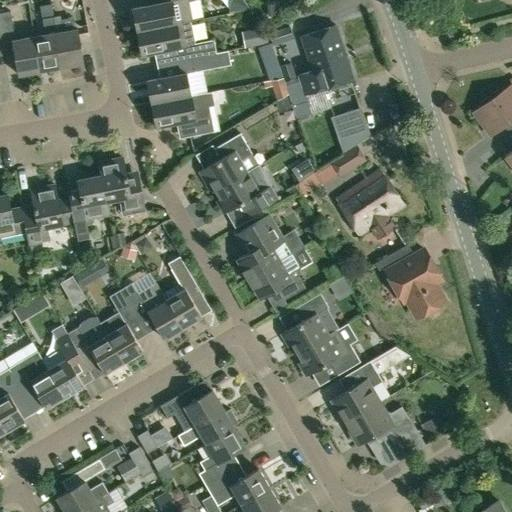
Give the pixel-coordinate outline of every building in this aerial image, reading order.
[(161,0),(162,4),(133,10),(138,33),(191,22),(186,0),(161,0)] [(0,14),(0,32),(1,38),(15,36),(11,12),(0,14)] [(54,18),(62,68),(84,65),(78,30),(64,32),(60,15),(54,16),(54,18)] [(35,38),(41,72),(62,68),(54,18),(43,20),(46,36),(35,38)] [(174,63),(217,55),(214,41),(196,45),(198,41),(194,24),(191,22),(138,33),(143,56),(171,50),(174,63)] [(273,46),(294,39),(288,23),(268,30),(273,46)] [(351,83),(354,82),(337,26),(302,37),(313,72),(300,76),(306,96),(320,91),(320,93),(339,87),(341,91),(352,87),(351,83)] [(41,72),(35,38),(13,41),(19,76),(41,72)] [(152,105),(207,94),(203,72),(231,66),(229,52),(217,55),(174,63),(176,76),(148,82),(152,105)] [(292,64),(281,67),(286,82),(297,79),(292,64)] [(503,125),(511,136),(511,135),(511,83),(501,91),(499,88),(482,100),(485,103),(474,111),(490,134),(503,125)] [(212,93),(207,94),(152,105),(157,128),(186,122),(189,138),(215,133),(210,108),(215,107),(212,93)] [(240,162),(253,155),(241,135),(215,149),(221,160),(200,172),(208,185),(212,183),(217,191),(247,173),(240,162)] [(342,176),(365,161),(357,148),(333,162),(342,176)] [(99,164),(101,177),(102,176),(107,203),(108,203),(122,200),(125,217),(146,213),(139,179),(128,181),(124,159),(99,164)] [(358,236),(371,227),(379,239),(396,228),(388,217),(404,206),(381,170),(335,200),(358,236)] [(279,200),(266,178),(254,185),(247,173),(217,191),(222,199),(217,202),(225,215),(242,205),(249,218),(279,200)] [(90,240),(87,225),(91,224),(93,221),(93,219),(111,216),(108,203),(107,203),(102,176),(101,177),(78,181),(79,184),(68,187),(71,199),(70,199),(75,223),(79,242),(90,240)] [(23,209),(27,232),(30,246),(51,241),(48,228),(75,223),(70,199),(59,202),(56,186),(31,191),(34,206),(23,209)] [(0,237),(27,232),(23,209),(12,211),(9,195),(0,197),(0,237)] [(290,256),(283,244),(284,244),(273,225),(266,214),(235,232),(249,254),(238,260),(250,280),(290,256)] [(432,263),(425,250),(414,256),(408,246),(376,264),(382,276),(388,273),(405,302),(408,301),(418,318),(447,302),(437,284),(440,282),(430,264),(432,263)] [(250,280),(261,300),(279,290),(285,301),(306,289),(298,277),(300,273),(290,256),(250,280)] [(203,318),(192,300),(202,294),(180,257),(169,264),(180,284),(163,294),(183,329),(203,318)] [(150,315),(164,340),(183,329),(163,294),(156,282),(138,293),(132,282),(120,289),(139,321),(150,315)] [(109,296),(118,311),(100,322),(124,364),(144,352),(129,327),(139,321),(120,289),(109,296)] [(298,354),(336,332),(335,331),(338,329),(327,310),(329,309),(321,294),(298,307),(306,321),(282,335),(289,348),(293,345),(298,354)] [(124,364),(100,322),(96,316),(92,316),(89,317),(83,321),(80,324),(77,327),(67,333),(85,364),(95,358),(105,375),(124,364)] [(91,373),(85,364),(80,356),(67,333),(62,324),(51,330),(61,348),(42,359),(65,398),(85,387),(80,380),(91,373)] [(348,352),(336,332),(298,354),(303,362),(299,364),(306,377),(331,363),(339,376),(361,363),(353,349),(348,352)] [(389,351),(371,362),(360,369),(367,381),(332,401),(345,424),(380,403),(372,389),(383,383),(379,375),(397,364),(389,351)] [(46,410),(65,398),(42,359),(39,353),(34,353),(31,354),(24,358),(22,361),(20,364),(20,365),(10,371),(12,374),(21,391),(32,385),(46,410)] [(0,421),(6,433),(26,422),(11,397),(21,391),(12,374),(2,380),(0,378),(0,377),(0,421)] [(175,415),(185,432),(224,410),(213,391),(206,395),(200,384),(161,407),(168,419),(175,415)] [(383,431),(400,460),(424,446),(402,408),(392,414),(386,413),(380,403),(345,424),(358,446),(383,431)] [(225,412),(224,410),(185,432),(178,436),(184,447),(202,437),(207,445),(235,428),(233,425),(238,422),(230,408),(225,412)] [(246,448),(235,428),(207,445),(213,456),(200,463),(205,471),(199,475),(206,486),(234,469),(228,458),(246,448)] [(148,455),(158,448),(148,431),(138,437),(148,455)] [(86,482),(89,480),(96,476),(122,460),(115,448),(61,481),(68,492),(57,498),(65,511),(77,511),(96,501),(109,494),(102,481),(89,489),(86,482)] [(143,478),(153,472),(139,448),(129,454),(143,478)] [(236,496),(242,506),(270,489),(259,470),(241,480),(234,469),(206,486),(218,507),(236,496)] [(274,511),(281,508),(270,489),(242,506),(245,511),(274,511)] [(109,494),(96,501),(77,511),(103,511),(102,510),(114,503),(109,494)] [(504,511),(499,502),(479,511),(504,511)]
